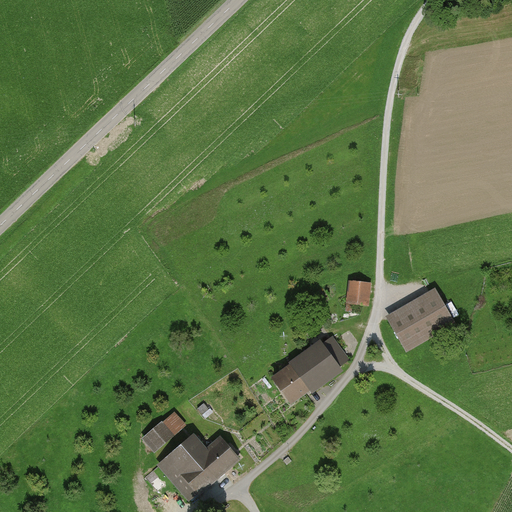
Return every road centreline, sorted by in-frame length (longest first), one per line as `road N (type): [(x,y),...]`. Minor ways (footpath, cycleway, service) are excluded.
road 1 (unclassified): [(199,511),(313,425),(360,369),(380,272),(388,113),(406,44),(433,0)]
road 2 (tertiary): [(0,226),(238,0)]
road 3 (track): [(360,369),(391,371),(511,452)]
